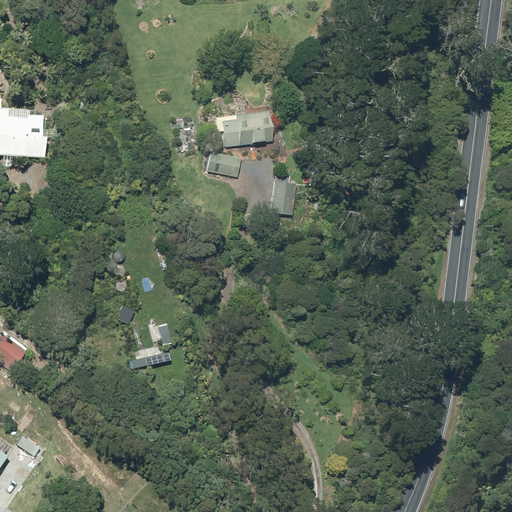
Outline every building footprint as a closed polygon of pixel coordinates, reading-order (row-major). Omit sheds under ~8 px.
[(0,157),(41,158),(43,109),(1,108),(2,91),(0,90),(0,157)] [(277,110),(213,116),(215,134),(222,133),(223,146),(271,142),(270,131),(278,130),(277,110)] [(239,158),(207,153),(204,172),(237,177),(239,158)] [(291,216),(294,185),(275,184),(272,214),(291,216)] [(25,353),(0,333),(0,363),(11,372),(25,353)]
